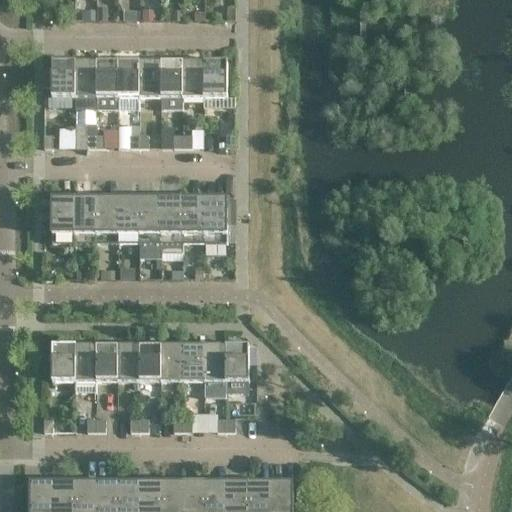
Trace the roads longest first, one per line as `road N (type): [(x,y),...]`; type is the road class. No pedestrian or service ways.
road 1 (residential): [(275,458),(8,457),(5,171)]
road 2 (residential): [(243,39),(0,42)]
road 3 (residential): [(5,171),(243,173)]
